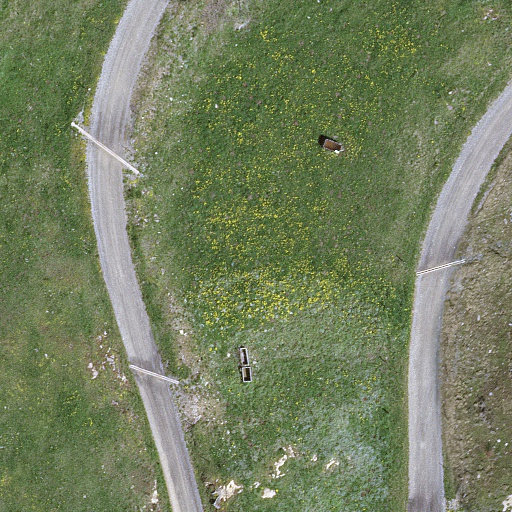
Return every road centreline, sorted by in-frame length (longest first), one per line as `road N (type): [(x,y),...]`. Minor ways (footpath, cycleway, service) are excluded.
road 1 (track): [(149,0),(117,65),(102,137),(106,230),(184,511)]
road 2 (track): [(429,511),(422,371),(434,265),(467,171),(511,110)]
